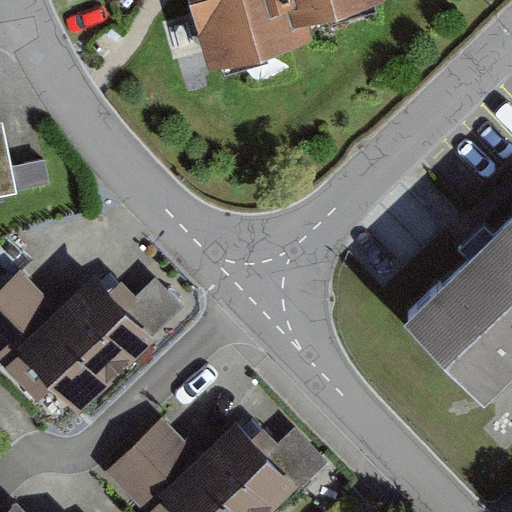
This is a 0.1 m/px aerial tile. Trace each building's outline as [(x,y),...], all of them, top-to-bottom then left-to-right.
[(211,0),(233,66),(410,10),(407,0),(211,0)] [(0,206),(33,200),(19,132),(0,135),(0,206)] [(511,365),(511,210),(409,311),(487,391),(511,365)] [(22,260),(0,281),(0,354),(40,395),(57,378),(82,403),(185,301),(157,273),(135,294),(99,257),(59,297),(22,260)] [(164,412),(110,464),(155,511),(286,511),(289,509),(277,497),(294,480),(300,486),(332,456),(297,419),(280,435),(265,419),(257,427),(239,408),(198,447),(164,412)] [(33,511),(17,495),(0,511),(79,511),(33,511)]
